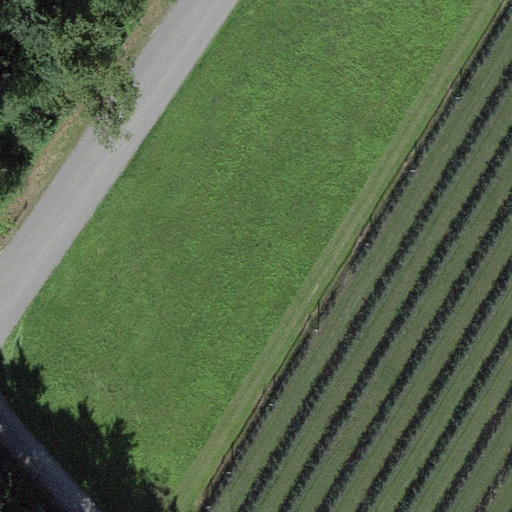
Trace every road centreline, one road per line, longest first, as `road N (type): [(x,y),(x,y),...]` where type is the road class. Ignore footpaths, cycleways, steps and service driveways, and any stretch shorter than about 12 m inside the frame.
road 1 (unclassified): [(0,311),(210,0)]
road 2 (track): [(94,511),(0,410)]
